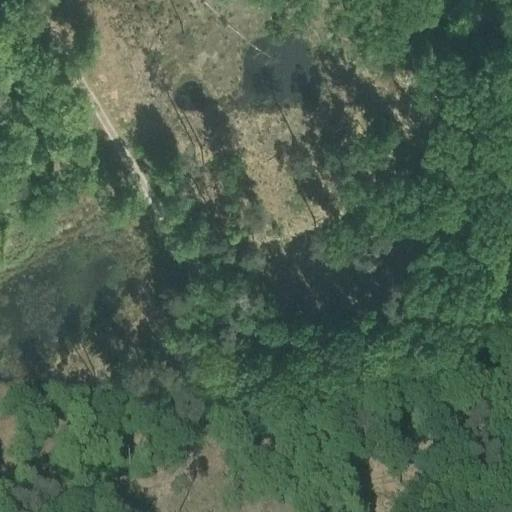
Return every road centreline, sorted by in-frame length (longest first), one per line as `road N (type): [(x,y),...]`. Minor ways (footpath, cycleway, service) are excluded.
road 1 (track): [(11,0),(237,357),(511,309)]
road 2 (track): [(318,511),(237,357)]
